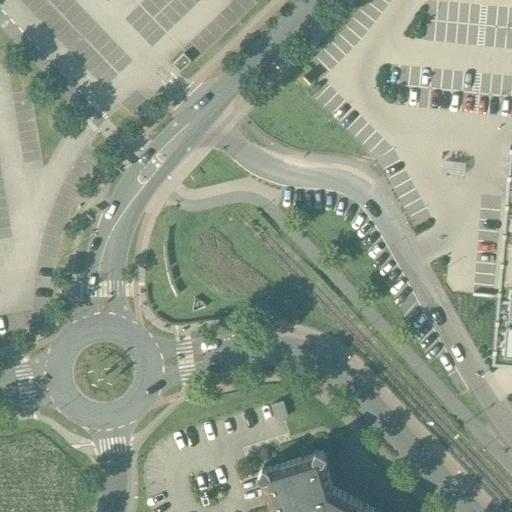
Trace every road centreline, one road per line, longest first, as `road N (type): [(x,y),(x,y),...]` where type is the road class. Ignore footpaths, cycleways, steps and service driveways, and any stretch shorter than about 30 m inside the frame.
road 1 (unclassified): [(196,119),(271,170),(341,181),(381,202),(511,430)]
road 2 (tertiary): [(146,362),(311,360),(355,390),(470,511)]
road 3 (tertiary): [(196,119),(111,234),(105,329)]
road 4 (tertiary): [(314,0),(196,119)]
